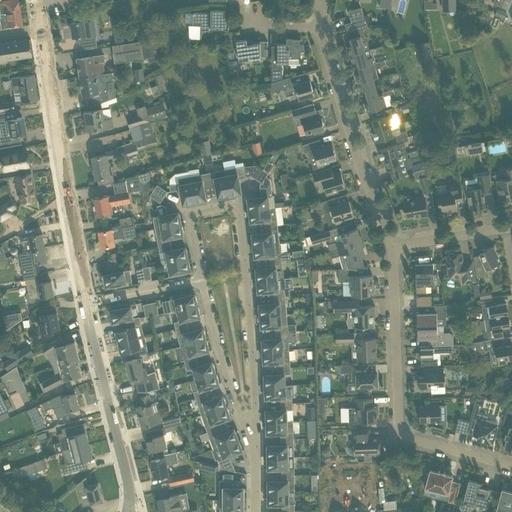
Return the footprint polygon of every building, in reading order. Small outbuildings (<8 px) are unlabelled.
[(0,19),(0,22),(1,28),(21,25),(17,0),(13,0),(0,2),(0,12),(1,19),(0,19)] [(391,0),(380,0),(380,7),(391,8),(391,0)] [(442,0),(443,11),(456,11),(455,0),(442,0)] [(501,7),(507,9),(510,0),(493,0),(492,3),(501,7)] [(194,15),(193,22),(191,22),(191,31),(191,33),(192,35),(193,36),(194,37),(196,38),(199,38),(201,38),(201,33),(211,34),(211,29),(228,29),(229,21),(227,21),(227,15),(225,15),(225,9),(210,9),(210,12),(193,12),(193,15),(194,15)] [(497,9),(494,15),(503,19),(506,13),(497,9)] [(97,47),(95,34),(96,34),(92,11),(83,12),(84,16),(76,17),(76,22),(71,23),(73,37),(75,37),(76,41),(78,41),(79,49),(97,47)] [(363,28),(368,26),(364,15),(355,17),(356,21),(354,21),(345,24),(347,33),(363,28)] [(363,28),(347,33),(349,39),(350,39),(352,45),(348,46),(350,54),(365,50),(369,49),(365,33),(363,28)] [(118,30),(113,31),(115,41),(124,40),(118,30)] [(0,63),(7,63),(6,60),(20,58),(30,57),(30,56),(32,55),(30,39),(28,40),(28,39),(18,40),(0,43),(0,63)] [(260,56),(268,56),(267,51),(267,41),(260,41),(260,43),(253,44),(252,41),(246,41),(246,39),(236,41),(237,50),(239,60),(252,58),(252,60),(260,60),(260,56)] [(277,43),(277,54),(272,54),(272,82),(282,79),(282,63),(300,63),(300,52),(305,51),(301,39),(291,39),(291,43),(277,43)] [(113,45),(112,45),(115,63),(124,61),(143,59),(143,58),(141,43),(141,41),(124,43),(115,44),(115,45),(114,44),(113,44),(113,45)] [(155,41),(141,43),(143,58),(148,58),(149,62),(158,60),(155,41)] [(421,43),(426,61),(434,59),(433,55),(431,49),(429,41),(421,43)] [(365,50),(350,54),(352,62),(357,61),(358,68),(376,62),(375,58),(372,48),(369,49),(365,50)] [(102,55),(77,59),(80,77),(96,74),(104,73),(104,72),(103,65),(103,62),(104,61),(103,54),(102,55)] [(380,61),(376,62),(358,68),(360,74),(356,75),(358,83),(373,79),(378,78),(375,67),(377,67),(381,66),(380,61)] [(96,74),(80,77),(82,95),(85,95),(86,97),(87,108),(95,105),(100,103),(107,100),(108,100),(116,97),(114,88),(107,89),(105,80),(113,79),(112,72),(104,73),(96,74)] [(33,74),(23,76),(11,77),(13,90),(19,89),(21,102),(27,101),(37,100),(33,74)] [(162,75),(155,78),(162,95),(169,92),(165,84),(162,75)] [(272,82),(270,83),(273,92),(283,89),(285,93),(293,91),(296,90),(299,100),(308,97),(309,100),(318,97),(315,88),(312,89),(310,79),(298,83),(296,75),(286,78),(285,79),(282,79),(272,82)] [(365,90),(367,96),(384,91),(383,87),(376,89),(373,79),(358,83),(361,91),(365,90)] [(369,103),(365,104),(367,112),(377,109),(382,108),(386,107),(383,96),(385,96),(389,95),(392,94),(390,89),(388,90),(384,91),(367,96),(369,103)] [(0,103),(0,112),(14,110),(12,101),(0,103)] [(163,103),(145,109),(144,106),(137,108),(139,116),(127,119),(130,127),(149,120),(166,114),(163,103)] [(313,103),(304,106),(292,110),(295,118),(299,117),(300,124),(303,123),(306,133),(313,131),(313,133),(325,130),(323,122),(324,121),(322,117),(324,117),(322,109),(315,111),(313,103)] [(98,129),(113,126),(111,119),(111,118),(103,119),(101,109),(101,108),(95,109),(85,111),(88,130),(98,129)] [(372,120),(375,130),(393,125),(391,119),(394,118),(391,108),(383,110),(385,116),(372,120)] [(14,110),(0,112),(0,129),(1,137),(0,136),(0,147),(20,144),(19,136),(17,136),(17,134),(24,133),(21,117),(14,118),(14,116),(15,116),(14,110)] [(102,155),(92,157),(96,178),(97,178),(99,185),(114,182),(112,175),(110,175),(106,159),(116,157),(120,157),(120,158),(136,153),(146,149),(145,144),(156,141),(154,135),(150,122),(129,129),(133,142),(117,147),(118,150),(115,150),(105,152),(106,154),(102,155)] [(375,130),(373,131),(376,141),(385,139),(396,136),(397,139),(405,137),(407,136),(406,131),(404,131),(401,132),(399,128),(398,123),(393,125),(375,130)] [(388,146),(378,149),(381,160),(407,152),(405,148),(403,142),(406,141),(405,137),(397,139),(398,143),(388,146)] [(310,142),(302,145),(304,152),(308,151),(309,156),(315,154),(317,163),(312,165),(314,172),(326,169),(324,164),(329,162),(329,161),(336,159),(333,147),(332,143),(324,145),(322,146),(320,139),(310,142)] [(208,140),(199,142),(203,157),(212,154),(208,140)] [(260,142),(252,144),(254,154),(262,152),(260,142)] [(468,154),(483,151),(481,142),(466,145),(468,154)] [(291,146),(285,148),(287,156),(293,153),(291,146)] [(447,159),(454,157),(453,149),(446,150),(447,159)] [(0,165),(3,165),(4,171),(13,169),(20,168),(30,166),(27,151),(17,153),(0,156),(0,165)] [(399,155),(381,160),(383,159),(387,170),(393,168),(393,170),(390,171),(392,178),(412,172),(410,165),(412,165),(410,158),(408,158),(407,152),(399,155)] [(268,161),(263,168),(269,172),(274,165),(273,164),(269,161),(268,161)] [(258,165),(251,175),(256,179),(263,168),(258,165)] [(236,167),(225,169),(229,195),(232,195),(232,196),(239,194),(238,193),(241,193),(238,179),(246,177),(246,176),(244,166),(236,167)] [(313,172),(316,185),(323,183),(326,195),(328,194),(338,191),(337,189),(345,187),(341,174),(340,172),(333,174),(331,167),(326,169),(314,172),(313,172)] [(511,167),(504,169),(505,179),(496,180),(499,200),(510,198),(510,196),(511,196),(511,167)] [(263,168),(256,179),(262,183),(269,172),(263,168)] [(419,177),(423,193),(431,191),(427,175),(425,168),(413,171),(415,179),(419,177)] [(225,169),(207,172),(209,185),(215,184),(218,197),(220,197),(221,198),(227,196),(229,195),(225,169)] [(209,185),(207,172),(189,176),(195,202),(197,202),(204,201),(204,200),(206,200),(204,186),(209,185)] [(31,173),(21,174),(16,175),(21,203),(36,200),(31,173)] [(281,174),(282,185),(289,185),(289,173),(281,174)] [(484,190),(492,189),(490,179),(489,174),(477,176),(478,184),(474,185),(474,189),(467,190),(467,193),(469,203),(470,209),(473,208),(487,206),(484,190)] [(128,192),(140,189),(138,175),(126,178),(128,191),(128,192)] [(178,178),(179,183),(169,185),(170,191),(180,189),(183,204),(186,204),(186,205),(192,203),(192,202),(195,202),(189,176),(178,178)] [(262,183),(259,186),(260,192),(271,190),(269,180),(265,177),(262,183)] [(167,191),(157,184),(153,190),(164,197),(167,192),(168,192),(168,191),(167,191)] [(464,204),(462,194),(461,187),(447,189),(447,191),(437,193),(438,202),(440,212),(452,210),(451,209),(454,209),(454,211),(457,211),(456,206),(464,204)] [(160,202),(164,197),(153,190),(150,195),(160,202)] [(128,192),(128,191),(115,193),(115,194),(109,195),(109,194),(92,197),(96,216),(112,213),(111,205),(130,202),(128,192)] [(248,201),(247,201),(248,208),(249,208),(249,210),(275,207),(283,206),(282,202),(275,202),(274,195),(248,198),(248,201)] [(427,216),(424,196),(414,197),(414,200),(403,202),(406,218),(418,216),(418,217),(427,216)] [(332,210),(335,223),(345,220),(344,218),(353,216),(349,200),(337,204),(335,197),(314,203),(317,214),(332,210)] [(0,205),(0,220),(0,221),(13,214),(11,210),(16,207),(11,199),(0,205)] [(155,228),(181,223),(180,221),(181,221),(180,214),(179,214),(179,212),(167,214),(166,207),(162,204),(157,205),(159,216),(153,217),(155,228)] [(249,219),(250,219),(251,222),(264,220),(265,226),(277,225),(275,207),(249,210),(249,212),(248,212),(249,219)] [(158,246),(171,243),(170,238),(183,235),(183,233),(183,232),(182,225),(181,226),(181,223),(155,228),(157,239),(158,246)] [(111,229),(98,231),(101,247),(115,244),(114,239),(123,237),(123,239),(136,236),(134,225),(121,227),(120,225),(111,227),(111,229)] [(253,243),(253,245),(274,243),(280,242),(278,231),(277,225),(265,226),(265,232),(252,234),(252,236),(251,236),(252,243),(253,243)] [(339,227),(302,238),(304,246),(341,235),(341,233),(339,227)] [(335,243),(328,245),(330,251),(337,249),(361,242),(357,228),(349,231),(341,233),(341,235),(343,240),(335,243)] [(31,249),(45,247),(42,233),(22,236),(23,243),(30,242),(31,249)] [(253,247),(253,248),(253,254),(254,254),(255,257),(268,255),(269,261),(281,260),(290,259),(290,254),(289,251),(281,252),(280,242),(275,243),(253,245),(253,247)] [(339,255),(343,268),(357,268),(364,268),(361,256),(365,255),(361,242),(337,249),(339,255)] [(172,249),(171,243),(158,246),(160,252),(166,251),(168,262),(188,258),(187,256),(188,256),(187,249),(186,249),(185,247),(172,249)] [(24,251),(19,253),(23,279),(25,279),(37,277),(36,267),(35,267),(34,263),(47,261),(45,247),(31,249),(26,250),(24,251)] [(482,250),(482,252),(483,255),(473,257),(475,266),(477,277),(479,277),(488,275),(487,269),(489,268),(497,266),(497,264),(500,263),(493,247),(490,248),(482,250)] [(463,267),(463,263),(461,253),(453,254),(453,252),(449,253),(449,255),(446,255),(449,278),(461,276),(463,283),(475,281),(472,265),(463,267)] [(188,258),(168,262),(169,266),(170,274),(190,270),(189,267),(190,267),(189,260),(188,261),(188,258)] [(256,271),(255,271),(256,278),(257,278),(257,280),(284,278),(283,266),(282,266),(281,260),(269,261),(269,267),(256,269),(256,271)] [(416,293),(426,293),(426,285),(434,285),(433,263),(415,264),(416,293)] [(145,280),(151,278),(149,266),(147,266),(142,267),(145,280)] [(145,280),(142,267),(136,268),(138,281),(145,280)] [(357,268),(343,268),(338,269),(339,281),(349,281),(349,284),(351,284),(351,295),(369,295),(369,292),(374,292),(374,284),(372,284),(372,275),(358,275),(357,268)] [(106,286),(132,281),(130,269),(104,274),(106,286)] [(39,283),(37,277),(25,279),(28,292),(26,293),(28,302),(34,301),(34,298),(43,296),(53,295),(51,281),(39,283)] [(272,297),(285,296),(290,295),(289,288),(285,289),(284,278),(257,280),(257,283),(256,283),(257,290),(258,290),(258,292),(272,291),(272,297)] [(477,283),(470,285),(472,300),(480,298),(477,283)] [(479,293),(481,299),(492,297),(491,291),(479,293)] [(181,297),(169,299),(171,309),(171,311),(176,310),(197,305),(197,303),(197,302),(196,296),(195,296),(194,293),(181,297)] [(285,302),(285,296),(272,297),(273,303),(259,304),(259,307),(258,307),(259,314),(260,313),(260,316),(286,313),(285,302)] [(416,306),(430,305),(431,305),(431,296),(416,297),(416,306)] [(482,299),(474,301),(474,305),(481,304),(484,319),(485,319),(506,315),(505,307),(507,307),(506,303),(493,305),(492,299),(482,301),(482,299)] [(348,300),(333,301),(333,307),(334,311),(348,311),(349,311),(348,306),(348,300)] [(149,303),(152,315),(158,314),(156,301),(149,303)] [(145,317),(152,315),(149,303),(143,304),(145,317)] [(176,310),(179,320),(174,321),(175,328),(188,325),(186,319),(200,316),(199,314),(200,314),(198,307),(197,305),(176,310)] [(349,311),(348,311),(348,317),(352,317),(352,327),(363,327),(373,327),(373,312),(375,312),(374,305),(364,306),(351,306),(348,306),(349,311)] [(418,324),(418,326),(437,325),(446,325),(445,305),(431,305),(430,305),(430,312),(417,313),(417,324),(418,324)] [(133,318),(132,317),(130,306),(111,310),(113,322),(127,319),(133,318)] [(40,325),(39,326),(46,336),(49,334),(54,333),(53,329),(59,328),(56,312),(52,313),(51,308),(42,309),(40,310),(42,322),(40,322),(40,325)] [(20,312),(4,315),(6,329),(22,319),(20,312)] [(33,312),(27,315),(31,322),(37,318),(33,312)] [(313,312),(305,312),(305,317),(309,320),(313,320),(313,312)] [(260,318),(259,318),(260,325),(261,325),(261,327),(275,326),(275,332),(296,331),(295,324),(287,325),(286,313),(260,316),(260,318)] [(487,330),(483,331),(484,337),(488,337),(498,335),(503,334),(502,328),(510,327),(509,323),(508,323),(506,315),(485,319),(487,330)] [(133,318),(127,319),(129,327),(116,330),(118,341),(143,335),(140,324),(141,324),(139,316),(132,317),(133,318)] [(188,325),(175,328),(175,329),(180,346),(206,339),(205,337),(206,337),(204,330),(203,330),(203,328),(189,331),(188,325)] [(418,328),(417,328),(418,339),(431,338),(431,345),(444,345),(445,345),(453,345),(453,336),(449,333),(444,333),(437,333),(437,325),(418,326),(418,328)] [(262,342),(261,342),(262,349),(263,349),(263,351),(289,349),(289,342),(297,341),(296,331),(275,332),(276,338),(262,339),(262,342)] [(336,342),(356,341),(356,332),(335,333),(336,342)] [(146,353),(147,353),(148,353),(143,335),(118,341),(121,353),(134,350),(136,356),(141,355),(146,353)] [(58,355),(60,364),(79,359),(75,341),(64,344),(63,342),(64,342),(60,336),(41,348),(45,354),(47,353),(50,357),(58,355)] [(358,359),(366,359),(376,358),(375,337),(357,338),(358,359)] [(496,351),(498,365),(507,363),(507,360),(511,358),(511,343),(501,346),(500,338),(490,339),(468,343),(470,353),(475,352),(475,354),(486,353),(485,350),(491,349),(492,352),(496,351)] [(207,341),(206,341),(206,339),(180,346),(183,357),(185,363),(197,360),(196,354),(209,350),(208,348),(209,348),(207,341)] [(420,349),(418,349),(418,359),(421,359),(421,366),(431,365),(438,365),(438,360),(440,360),(440,352),(446,352),(453,352),(453,345),(445,345),(444,345),(431,345),(420,346),(420,349)] [(10,357),(2,362),(7,370),(26,358),(19,349),(9,355),(10,357)] [(290,361),(289,349),(263,351),(263,353),(262,353),(262,360),(263,360),(263,363),(277,362),(277,368),(290,367),(290,361)] [(130,379),(135,378),(138,391),(160,388),(155,371),(144,374),(140,358),(125,361),(127,368),(128,368),(131,379),(130,379)] [(60,364),(62,372),(61,374),(57,377),(56,375),(42,382),(47,390),(64,382),(72,379),(71,377),(81,375),(77,360),(79,359),(60,364)] [(215,373),(215,371),(215,370),(213,364),(212,361),(199,365),(197,360),(185,363),(187,369),(192,368),(195,379),(215,373)] [(339,365),(335,365),(335,371),(339,371),(341,373),(352,372),(352,383),(356,383),(356,391),(358,391),(368,391),(368,388),(377,388),(377,373),(369,373),(368,364),(358,364),(351,364),(339,365)] [(17,366),(6,374),(9,379),(20,373),(17,366)] [(320,366),(317,373),(324,375),(326,369),(320,366)] [(278,374),(264,375),(264,377),(263,377),(264,384),(265,384),(265,386),(286,385),(285,373),(291,373),(290,367),(277,368),(278,374)] [(437,385),(445,385),(445,374),(444,374),(443,367),(423,368),(423,375),(417,375),(417,383),(419,382),(420,391),(431,391),(431,389),(437,389),(437,385)] [(20,373),(9,379),(17,391),(18,392),(26,389),(20,373)] [(195,379),(190,380),(193,391),(195,398),(208,394),(206,388),(219,384),(218,381),(219,381),(217,375),(216,375),(215,373),(195,379)] [(6,374),(0,376),(2,380),(5,387),(9,394),(17,391),(9,379),(6,374)] [(0,414),(7,411),(9,410),(8,409),(8,408),(12,406),(8,398),(4,400),(0,392),(0,389),(5,387),(2,380),(0,381),(0,414)] [(480,382),(476,388),(482,392),(486,385),(480,382)] [(265,389),(264,389),(264,396),(265,395),(265,398),(279,397),(279,403),(292,403),(292,396),(294,396),(293,385),(286,385),(265,386),(265,389)] [(465,387),(464,395),(472,396),(473,388),(465,387)] [(56,406),(59,413),(53,415),(55,423),(66,420),(64,412),(79,408),(75,393),(54,399),(56,406)] [(201,415),(226,406),(225,404),(226,404),(224,397),(223,398),(222,395),(209,399),(208,394),(195,398),(197,404),(201,415)] [(142,406),(137,407),(142,426),(152,424),(160,422),(163,421),(163,420),(158,401),(151,403),(149,395),(140,397),(142,406)] [(349,408),(349,423),(359,423),(359,422),(377,422),(377,416),(378,416),(378,407),(372,407),(372,398),(355,399),(356,408),(349,408)] [(280,409),(266,410),(266,412),(265,413),(265,419),(266,419),(266,422),(288,421),(287,409),(292,409),(292,403),(279,403),(280,409)] [(437,404),(430,404),(430,406),(420,406),(420,422),(427,421),(427,424),(431,425),(430,428),(442,432),(444,423),(440,422),(440,405),(437,406),(437,404)] [(470,421),(467,432),(473,434),(473,435),(477,437),(476,440),(482,442),(492,444),(494,435),(497,425),(498,422),(490,420),(489,423),(485,422),(487,416),(477,414),(479,405),(475,404),(472,412),(470,421)] [(227,408),(226,406),(201,415),(207,432),(219,427),(217,422),(230,417),(229,415),(230,415),(228,408),(227,408)] [(7,411),(0,414),(0,421),(10,417),(7,412),(7,411)] [(163,421),(164,427),(181,423),(180,416),(163,420),(163,421)] [(50,417),(27,425),(31,435),(53,427),(50,417)] [(467,432),(470,421),(458,418),(458,421),(455,431),(467,434),(467,432)] [(307,420),(308,430),(316,430),(316,420),(307,420)] [(267,431),(267,433),(280,433),(281,439),(293,439),(293,421),(288,421),(266,422),(266,424),(266,431),(267,431)] [(148,440),(146,441),(149,451),(159,449),(167,447),(165,440),(163,432),(171,431),(182,428),(181,423),(164,427),(155,429),(157,434),(147,437),(148,440)] [(62,433),(58,434),(60,442),(62,451),(66,450),(88,444),(85,432),(79,433),(77,425),(67,427),(61,429),(62,433)] [(219,427),(207,432),(213,449),(218,447),(238,439),(237,437),(238,437),(235,430),(235,431),(234,428),(221,433),(219,427)] [(349,448),(348,450),(349,452),(352,453),(354,453),(354,454),(369,453),(369,455),(379,455),(379,437),(369,437),(369,430),(359,430),(354,430),(354,438),(353,438),(354,447),(352,447),(349,448)] [(238,439),(218,447),(222,457),(217,459),(220,466),(220,468),(236,471),(232,461),(229,455),(242,450),(241,448),(242,448),(239,441),(238,439)] [(267,455),(267,457),(289,456),(294,456),(293,439),(281,439),(281,445),(267,445),(267,448),(266,448),(266,455),(267,455)] [(66,450),(59,452),(62,451),(65,463),(61,464),(63,473),(87,467),(85,459),(91,457),(88,444),(66,450)] [(160,458),(150,460),(154,478),(164,476),(168,475),(166,464),(178,462),(176,451),(164,454),(165,457),(160,458)] [(281,468),(281,474),(294,474),(294,456),(289,456),(267,457),(267,459),(267,466),(268,466),(268,469),(281,468)] [(16,469),(18,476),(18,477),(47,466),(44,458),(15,468),(16,469)] [(430,470),(425,487),(450,494),(448,501),(455,503),(460,483),(453,481),(453,482),(451,482),(453,476),(430,470)] [(192,472),(169,477),(171,485),(194,480),(192,472)] [(268,490),(268,492),(289,492),(294,492),(294,474),(281,474),(281,480),(268,481),(268,483),(267,483),(267,490),(268,490)] [(78,484),(79,488),(80,494),(88,492),(91,504),(102,501),(98,483),(89,485),(86,477),(78,484)] [(219,499),(243,499),(243,496),(245,496),(245,491),(243,491),(243,487),(229,487),(229,480),(223,480),(219,480),(219,499)] [(483,484),(477,482),(468,480),(465,494),(463,493),(459,507),(461,511),(465,511),(468,511),(471,511),(471,510),(476,507),(487,509),(488,506),(491,507),(496,491),(482,487),(483,484)] [(511,511),(511,491),(508,490),(502,489),(496,510),(502,511),(511,511)] [(167,490),(158,491),(159,499),(168,497),(167,490)] [(267,502),(268,502),(268,504),(282,504),(282,510),(294,510),(294,504),(289,504),(289,492),(268,492),(268,495),(267,495),(267,502)] [(159,500),(156,501),(158,510),(160,509),(160,511),(198,511),(197,511),(191,511),(191,510),(189,510),(189,509),(184,510),(180,511),(179,501),(180,501),(179,495),(170,497),(168,497),(159,499),(158,499),(159,500)] [(396,508),(378,510),(378,511),(418,511),(418,510),(419,510),(418,498),(411,499),(412,507),(411,507),(404,508),(396,508)] [(219,499),(219,511),(229,511),(242,511),(243,511),(243,508),(245,508),(245,502),(243,502),(243,499),(219,499)]
